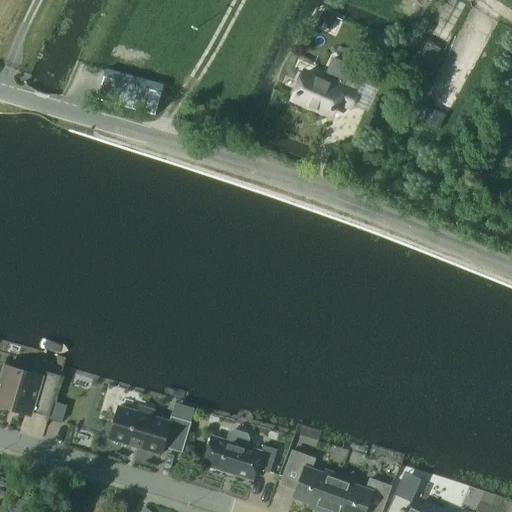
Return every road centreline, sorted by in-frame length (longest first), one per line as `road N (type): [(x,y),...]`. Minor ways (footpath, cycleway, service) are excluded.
road 1 (tertiary): [(511,269),(307,186),(0,93)]
road 2 (tertiary): [(226,511),(0,438)]
road 3 (track): [(158,139),(239,0)]
